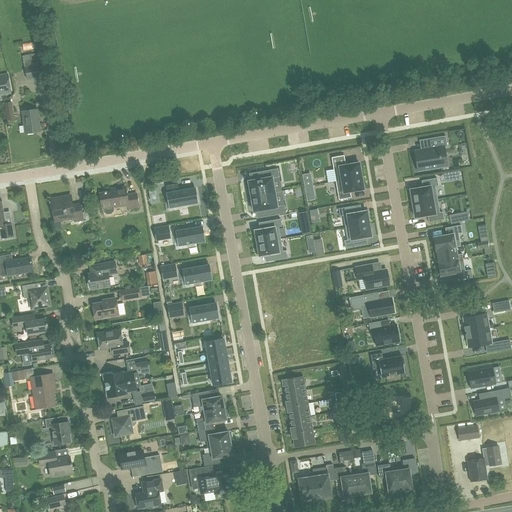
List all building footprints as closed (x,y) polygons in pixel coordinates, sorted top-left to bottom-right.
[(37,53),(22,56),(24,67),(26,79),(41,76),(39,65),(37,53)] [(8,73),(0,74),(0,94),(11,93),(8,73)] [(11,102),(4,103),(7,121),(14,120),(11,102)] [(37,109),(22,111),(25,133),(40,131),(37,109)] [(431,148),(415,151),(418,171),(441,167),(439,158),(440,158),(440,156),(439,156),(437,148),(447,146),(445,136),(430,138),(431,148)] [(344,155),(331,157),(335,180),(361,176),(359,163),(345,165),(344,155)] [(258,179),(248,181),(251,196),(274,192),(272,178),(279,176),(277,169),(257,172),(258,179)] [(361,176),(335,180),(338,200),(351,197),(350,191),(363,189),(361,176)] [(422,187),(410,190),(412,199),(411,199),(412,204),(437,199),(435,186),(438,186),(437,178),(421,181),(422,187)] [(116,191),(100,194),(102,209),(103,209),(104,212),(106,214),(108,214),(111,213),(113,212),(114,210),(114,207),(127,205),(128,210),(138,208),(136,193),(126,195),(125,186),(116,188),(116,191)] [(167,192),(166,192),(169,209),(198,203),(197,197),(196,197),(195,189),(186,191),(186,189),(179,190),(167,192)] [(274,192),(251,196),(253,211),(263,210),(264,216),(285,213),(283,205),(276,206),(274,192)] [(54,207),(51,208),(53,220),(73,217),(74,222),(83,221),(80,204),(72,205),(71,195),(53,198),(54,207)] [(437,199),(412,204),(413,208),(415,217),(427,215),(428,222),(444,219),(442,212),(439,212),(437,199)] [(2,202),(0,202),(0,233),(1,238),(13,236),(11,223),(5,224),(2,202)] [(352,206),(338,209),(339,216),(343,216),(345,228),(369,223),(368,218),(370,218),(368,210),(361,212),(353,213),(352,206)] [(316,209),(308,210),(308,211),(310,219),(311,224),(318,223),(316,209)] [(308,211),(299,212),(300,221),(310,219),(308,211)] [(268,228),(253,231),(254,238),(256,238),(257,243),(280,239),(278,227),(282,226),(280,219),(266,221),(268,228)] [(347,240),(344,240),(345,248),(359,245),(358,239),(366,237),(373,236),(371,228),(369,229),(369,223),(345,228),(347,240)] [(168,225),(153,228),(156,241),(161,240),(160,234),(169,232),(168,225)] [(446,235),(433,237),(435,250),(460,246),(458,234),(462,233),(461,225),(445,228),(446,235)] [(193,227),(175,230),(178,247),(205,242),(204,235),(203,235),(202,228),(193,229),(193,227)] [(258,248),(256,249),(257,256),(272,254),(273,261),(287,258),(286,250),(283,251),(280,239),(257,243),(258,248)] [(480,241),(477,242),(479,248),(484,247),(489,246),(488,240),(480,241)] [(460,246),(435,250),(438,263),(463,259),(462,254),(457,255),(456,247),(460,246)] [(10,254),(0,255),(0,275),(1,276),(32,271),(30,257),(12,261),(10,254)] [(146,254),(138,255),(139,265),(147,263),(146,254)] [(463,259),(438,263),(440,276),(456,273),(457,280),(472,277),(471,270),(465,271),(463,259)] [(90,274),(87,274),(89,290),(109,287),(107,275),(115,273),(113,262),(97,264),(98,272),(90,274)] [(175,264),(160,266),(162,279),(168,278),(167,272),(176,270),(175,264)] [(374,264),(355,267),(358,279),(364,278),(366,289),(389,285),(388,281),(389,280),(388,274),(387,274),(386,269),(376,271),(374,264)] [(200,266),(182,269),(185,285),(212,280),(211,273),(210,273),(209,266),(200,268),(200,266)] [(145,281),(154,280),(153,268),(144,269),(145,281)] [(339,270),(331,272),(331,273),(332,279),(340,277),(339,270)] [(329,275),(321,277),(322,285),(330,284),(329,275)] [(291,281),(265,286),(266,296),(275,294),(276,301),(297,297),(296,289),(293,290),(291,281)] [(35,283),(21,285),(23,298),(29,297),(30,304),(33,308),(48,306),(49,304),(46,287),(36,289),(35,283)] [(148,286),(140,287),(141,297),(149,295),(148,286)] [(139,287),(118,290),(120,301),(141,297),(140,287),(139,287)] [(378,292),(350,297),(352,311),(363,309),(363,307),(368,306),(370,317),(394,313),(391,298),(379,300),(378,292)] [(297,297),(276,301),(278,308),(269,309),(271,319),(297,315),(296,306),(299,305),(297,297)] [(92,306),(91,308),(92,313),(94,314),(95,320),(118,316),(115,299),(106,300),(106,302),(92,305),(92,306)] [(508,300),(492,302),(494,312),(510,309),(508,300)] [(182,302),(167,305),(169,318),(174,317),(173,311),(183,309),(182,302)] [(207,304),(189,307),(192,323),(219,318),(218,312),(217,312),(216,304),(207,306),(207,304)] [(33,314),(12,317),(14,328),(26,326),(27,335),(48,332),(45,319),(34,321),(33,314)] [(486,314),(463,318),(465,333),(489,328),(486,314)] [(297,315),(271,319),(272,329),(282,328),(283,334),(303,331),(302,323),(299,323),(297,315)] [(381,321),(368,323),(370,330),(373,330),(376,345),(399,341),(396,325),(382,327),(381,321)] [(489,328),(465,333),(468,347),(491,343),(489,328)] [(120,330),(97,334),(100,350),(116,347),(117,353),(116,353),(116,354),(129,352),(128,342),(122,343),(120,330)] [(303,331),(283,334),(284,341),(275,343),(277,353),(303,348),(302,339),(305,339),(303,331)] [(223,338),(205,342),(207,352),(225,349),(223,338)] [(22,343),(15,344),(17,354),(24,353),(27,352),(28,355),(31,355),(32,361),(52,358),(51,355),(53,355),(52,345),(50,345),(50,344),(43,345),(39,346),(38,340),(22,343)] [(509,340),(497,342),(499,350),(510,348),(509,340)] [(332,343),(333,351),(341,350),(340,342),(332,343)] [(303,348),(277,353),(279,363),(287,361),(289,368),(309,365),(308,356),(305,357),(303,348)] [(225,349),(207,352),(209,363),(227,360),(225,349)] [(382,352),(370,355),(372,367),(379,366),(381,377),(405,373),(402,356),(383,359),(382,352)] [(123,358),(125,368),(134,365),(132,355),(123,358)] [(146,356),(136,358),(138,368),(140,367),(148,366),(146,356)] [(227,360),(209,363),(211,374),(229,371),(227,360)] [(492,368),(467,372),(470,388),(495,384),(492,368)] [(22,369),(10,371),(12,380),(23,378),(22,369)] [(113,374),(103,376),(107,397),(117,395),(117,396),(126,394),(126,392),(136,390),(135,387),(140,386),(137,373),(132,374),(132,371),(122,373),(122,371),(112,373),(113,374)] [(229,371),(211,374),(213,385),(231,382),(229,371)] [(52,373),(31,377),(36,408),(55,405),(52,386),(54,385),(52,373)] [(138,376),(141,389),(150,387),(147,374),(138,376)] [(303,376),(282,380),(283,386),(285,394),(305,390),(303,376)] [(488,398),(473,402),(476,415),(490,413),(490,415),(497,413),(496,411),(498,411),(496,400),(511,397),(509,388),(487,392),(488,398)] [(305,390),(285,394),(286,401),(285,402),(286,407),(308,403),(305,390)] [(152,391),(143,393),(144,401),(149,400),(154,399),(153,391),(152,391)] [(207,391),(191,394),(192,397),(193,406),(203,405),(204,411),(224,408),(223,405),(225,405),(224,399),(222,399),(221,396),(208,398),(207,391)] [(171,399),(163,401),(166,420),(174,418),(171,399)] [(308,403),(286,407),(287,412),(288,412),(289,420),(310,416),(310,415),(314,414),(312,402),(308,403)] [(118,418),(112,419),(116,436),(132,433),(131,427),(132,426),(133,426),(134,426),(134,425),(135,425),(135,424),(135,423),(136,423),(136,422),(136,421),(146,419),(144,406),(117,411),(118,418)] [(205,418),(196,419),(198,431),(213,428),(212,422),(226,420),(225,416),(227,416),(226,410),(224,410),(224,408),(204,411),(205,418)] [(310,416),(289,420),(291,428),(290,428),(291,433),(312,430),(310,416)] [(58,417),(45,419),(46,428),(52,427),(54,445),(70,442),(68,429),(70,429),(69,421),(59,423),(58,417)] [(477,426),(457,429),(459,440),(479,438),(477,426)] [(185,427),(177,429),(178,435),(187,434),(185,427)] [(213,428),(198,431),(200,442),(206,441),(207,447),(211,447),(230,443),(230,440),(232,440),(231,434),(228,435),(228,431),(214,434),(213,428)] [(312,430),(291,433),(292,439),(293,439),(294,447),(315,443),(312,430)] [(347,432),(339,433),(340,443),(349,442),(347,432)] [(189,434),(179,436),(181,446),(191,445),(189,434)] [(212,453),(202,455),(204,466),(220,463),(219,457),(232,455),(232,452),(234,451),(233,445),(230,446),(230,443),(211,447),(212,453)] [(483,459),(467,461),(470,482),(487,479),(485,467),(501,464),(498,446),(482,449),(483,459)] [(354,450),(351,450),(353,458),(361,456),(359,449),(354,450)] [(142,450),(119,454),(122,469),(131,467),(133,477),(163,472),(160,455),(144,458),(142,450)] [(55,452),(38,455),(40,466),(48,465),(50,477),(72,473),(69,457),(56,459),(55,452)] [(27,458),(14,459),(14,467),(27,466),(27,458)] [(403,466),(397,467),(400,490),(403,490),(403,492),(409,491),(409,489),(412,488),(409,471),(416,470),(415,458),(407,459),(408,461),(402,462),(403,466)] [(296,460),(290,461),(291,473),(298,472),(296,460)] [(363,474),(356,475),(359,495),(371,493),(369,475),(376,474),(375,462),(361,464),(363,474)] [(327,475),(313,477),(317,500),(322,499),(322,498),(331,497),(330,494),(332,494),(331,488),(329,488),(328,481),(335,480),(333,468),(332,464),(326,465),(327,475)] [(390,464),(377,466),(379,478),(386,477),(388,492),(392,491),(392,494),(398,493),(398,491),(400,490),(397,467),(390,468),(390,464)] [(345,467),(333,468),(335,480),(341,479),(344,497),(359,495),(356,475),(346,476),(345,467)] [(202,468),(189,470),(193,489),(199,488),(200,493),(214,491),(214,493),(231,491),(229,483),(230,483),(230,482),(229,482),(228,479),(229,478),(228,478),(227,470),(211,473),(211,474),(203,475),(202,468)] [(13,469),(0,469),(0,477),(5,477),(13,477),(13,469)] [(184,470),(174,472),(176,487),(187,485),(184,470)] [(313,477),(299,479),(301,492),(299,493),(300,499),(302,499),(302,501),(311,500),(311,501),(317,500),(313,477)] [(144,493),(135,494),(138,508),(160,504),(158,491),(162,490),(160,479),(142,483),(144,493)] [(64,484),(52,488),(54,495),(66,492),(64,484)] [(438,488),(428,490),(429,499),(440,497),(438,488)] [(63,494),(45,499),(48,510),(66,505),(63,494)]
